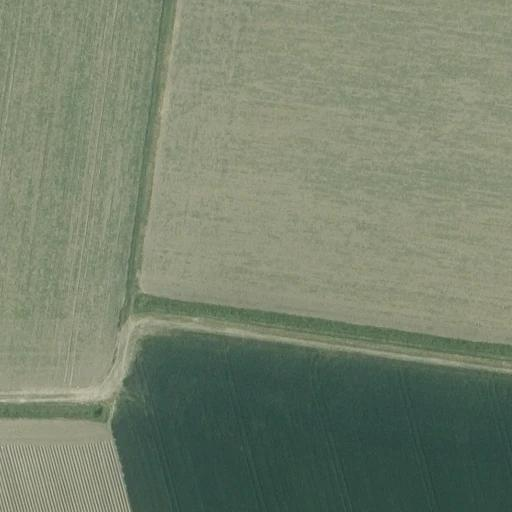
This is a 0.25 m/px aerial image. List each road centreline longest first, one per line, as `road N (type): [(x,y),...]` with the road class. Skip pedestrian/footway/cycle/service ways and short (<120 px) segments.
road 1 (track): [(170,0),(131,313),(110,386),(88,399),(0,398)]
road 2 (track): [(511,369),(131,313)]
